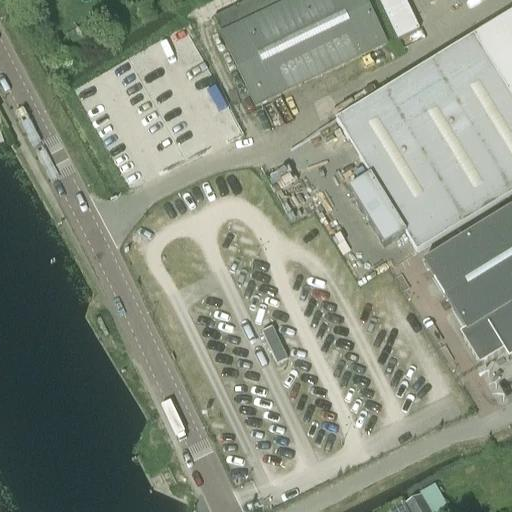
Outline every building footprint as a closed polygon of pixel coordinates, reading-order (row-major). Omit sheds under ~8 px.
[(362,0),(251,0),(212,19),(255,108),(385,46),(362,0)] [(403,0),(377,0),(383,11),(404,1),(403,0)] [(404,1),(383,11),(390,26),(411,16),(404,1)] [(511,13),(472,38),(511,102),(511,13)] [(411,16),(390,26),(396,40),(418,30),(411,16)] [(404,236),(416,254),(511,195),(511,102),(472,38),(335,122),(369,178),(347,191),(382,249),(404,236)] [(284,196),(293,222),(311,215),(302,189),(284,196)] [(511,209),(422,264),(464,334),(460,337),(478,367),(502,353),(508,361),(511,358),(511,209)] [(405,504),(409,511),(429,511),(420,496),(405,504)]
